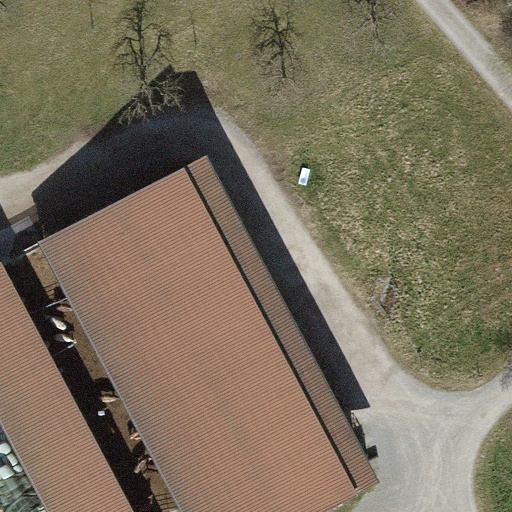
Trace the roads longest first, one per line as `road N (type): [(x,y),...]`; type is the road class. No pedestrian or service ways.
road 1 (track): [(511,380),(459,440),(449,476),(453,511)]
road 2 (track): [(427,0),(511,100)]
